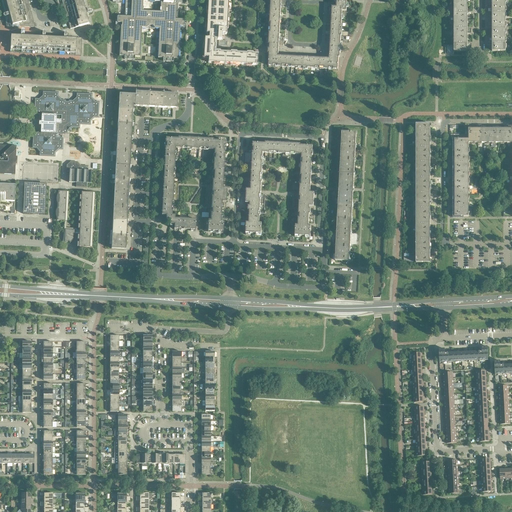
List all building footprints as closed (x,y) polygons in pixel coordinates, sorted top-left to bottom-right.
[(35,27),(27,0),(5,0),(6,2),(7,4),(8,10),(8,15),(7,21),(6,25),(6,26),(6,27),(7,27),(12,27),(12,28),(19,28),(19,27),(35,27)] [(87,11),(83,0),(62,0),(70,29),(90,24),(87,11)] [(124,56),(124,58),(134,58),(134,57),(140,57),(141,28),(146,28),(149,26),(152,26),(154,29),(159,29),(158,58),(163,58),(163,60),(173,60),(173,59),(178,59),(180,29),(179,29),(179,26),(183,26),(184,26),(184,23),(184,21),(184,20),(177,20),(178,3),(180,3),(180,0),(112,0),(112,1),(113,2),(115,2),(118,2),(118,1),(119,1),(118,0),(125,0),(125,17),(118,16),(117,17),(117,20),(117,22),(118,23),(122,23),(121,26),(119,56),(124,56)] [(221,40),(221,35),(226,35),(227,30),(226,30),(226,27),(227,27),(227,26),(226,26),(226,23),(227,24),(227,13),(227,11),(228,11),(228,10),(227,10),(227,7),(228,7),(228,2),(226,2),(226,0),(207,0),(207,6),(208,6),(208,9),(207,9),(208,9),(208,12),(207,12),(206,22),(207,22),(207,25),(206,25),(206,26),(207,26),(207,29),(206,29),(206,34),(207,34),(207,38),(204,38),(203,58),(208,58),(208,63),(213,63),(216,63),(219,63),(219,64),(229,64),(232,64),(233,64),(235,64),(246,65),(246,64),(248,65),(249,65),(252,65),(257,66),(257,56),(251,55),(247,55),(235,55),(235,54),(231,54),(219,54),(219,53),(216,53),(216,54),(214,54),(214,55),(213,54),(213,49),(214,49),(214,44),(216,44),(216,39),(217,39),(217,40),(221,40)] [(286,0),(284,0),(266,0),(267,4),(271,4),(270,12),(281,12),(281,8),(283,8),(283,5),(285,5),(286,0)] [(346,16),(347,3),(347,0),(336,0),(336,7),(328,7),(328,15),(331,15),(342,16),(346,16)] [(467,14),(467,12),(467,8),(466,8),(466,5),(467,5),(454,5),(454,20),(467,20),(466,20),(466,18),(471,18),(471,13),(469,13),(469,14),(467,14)] [(506,36),(506,20),(506,5),(492,5),(493,5),(493,8),(488,8),(488,12),(491,12),(491,11),(492,11),(492,21),(493,21),(493,23),(488,23),(488,28),(491,28),(491,27),(492,27),(492,36),(506,36)] [(280,16),(281,12),(270,12),(270,19),(280,20),(282,20),(282,16),(280,16)] [(342,23),(342,16),(331,15),(331,19),(329,19),(329,22),(331,23),(342,23)] [(467,30),(467,28),(467,23),(466,23),(466,21),(467,21),(467,20),(454,20),(454,36),(467,36),(466,36),(466,33),(471,33),(471,29),(469,29),(469,30),(467,30)] [(81,53),(81,38),(22,35),(21,39),(21,43),(21,50),(81,53)] [(467,45),(467,43),(467,38),(466,38),(466,36),(467,36),(454,36),(454,52),(467,52),(467,51),(466,51),(466,49),(471,49),(471,44),(469,44),(469,45),(467,45)] [(506,51),(506,42),(506,36),(492,36),(492,38),(488,38),(488,43),(491,43),(491,42),(492,42),(492,49),(493,49),(493,51),(492,51),(506,51)] [(278,54),(279,46),(283,46),(284,41),(281,41),(281,38),(279,37),(269,37),(265,37),(264,45),(270,45),(269,49),(268,49),(268,54),(269,54),(268,68),(278,68),(278,67),(278,56),(278,54)] [(340,58),(340,53),(343,53),(343,41),(341,41),(330,40),(328,40),(327,53),(329,53),(329,59),(328,69),(328,71),(338,72),(339,58),(340,58)] [(21,50),(21,43),(10,42),(10,50),(21,50)] [(303,68),(304,58),(299,57),(300,55),(296,55),(296,57),(295,68),(303,68)] [(311,70),(311,69),(312,58),(312,56),(304,56),(304,58),(303,68),(303,70),(311,70)] [(55,141),(56,126),(52,126),(52,123),(56,123),(57,117),(58,116),(64,116),(64,112),(68,112),(67,131),(71,131),(71,127),(79,128),(79,124),(79,122),(82,123),(82,124),(90,125),(90,121),(94,117),(98,118),(99,102),(95,102),(91,98),(92,95),(76,94),(76,97),(72,101),(68,101),(68,105),(65,104),(65,101),(61,100),(58,97),(58,93),(43,92),(42,96),(39,99),(35,99),(34,114),(38,114),(41,118),(41,122),(45,122),(45,126),(41,126),(41,129),(37,133),(33,133),(32,148),(36,148),(39,152),(39,156),(54,157),(55,153),(58,149),(62,150),(63,142),(62,142),(63,138),(58,138),(58,141),(55,141)] [(148,105),(149,93),(135,92),(135,95),(135,105),(139,105),(139,107),(145,107),(144,107),(145,105),(146,105),(148,105)] [(161,106),(162,93),(149,93),(148,105),(152,105),(153,105),(153,107),(152,107),(158,108),(158,106),(161,106)] [(176,109),(177,94),(162,93),(161,106),(163,106),(162,108),(172,108),(172,106),(173,106),(176,106),(176,109)] [(135,105),(135,95),(119,94),(119,95),(121,95),(120,101),(119,100),(118,109),(130,110),(130,108),(130,107),(133,107),(133,105),(135,105)] [(132,125),(132,115),(130,115),(130,114),(130,110),(118,109),(118,120),(119,120),(119,124),(132,125)] [(131,139),(132,125),(119,124),(119,128),(117,128),(117,138),(131,139)] [(430,137),(430,131),(430,127),(429,127),(429,124),(416,124),(416,140),(429,140),(429,137),(430,137)] [(484,143),(484,130),(482,130),(482,125),(477,125),(477,128),(478,128),(478,129),(471,129),(471,130),(469,130),(469,129),(468,129),(468,135),(469,135),(469,143),(484,143)] [(511,129),(511,130),(511,125),(506,125),(506,128),(507,128),(507,129),(500,129),(500,130),(498,130),(498,129),(498,143),(511,143),(511,129)] [(498,143),(498,129),(498,130),(496,130),(496,129),(484,129),(484,130),(484,143),(498,143)] [(356,147),(356,133),(342,132),(341,134),(343,135),(343,136),(342,136),(341,140),(343,140),(343,146),(356,147)] [(469,155),(469,143),(469,135),(468,135),(451,135),(451,139),(455,139),(455,153),(455,155),(469,155)] [(194,151),(194,149),(195,139),(195,137),(191,137),(191,139),(187,138),(186,149),(186,151),(194,151)] [(130,152),(131,142),(131,139),(117,138),(116,147),(118,148),(118,152),(130,152)] [(174,157),(174,153),(175,153),(175,148),(177,148),(178,139),(165,138),(165,143),(166,143),(166,147),(165,147),(164,160),(164,161),(162,161),(162,164),(164,164),(164,173),(174,174),(175,160),(175,157),(174,157)] [(430,153),(430,142),(429,142),(429,140),(416,140),(416,155),(429,155),(429,153),(430,153)] [(224,150),(224,146),(225,146),(225,141),(213,141),(212,150),(214,150),(214,155),(215,155),(215,159),(224,159),(225,150),(224,150)] [(291,157),(291,154),(291,144),(291,142),(283,141),(283,143),(283,154),(283,157),(291,157)] [(269,153),(270,143),(265,142),(265,144),(253,143),(253,148),(254,148),(254,152),(253,152),(252,161),(262,161),(262,157),(263,157),(263,153),(269,153)] [(311,155),(311,151),(312,151),(313,146),(300,145),(300,144),(291,144),(291,154),(302,155),(301,159),(302,160),(302,163),(312,164),(312,155),(311,155)] [(15,164),(9,156),(12,153),(15,157),(16,157),(16,146),(5,145),(5,146),(8,149),(5,152),(0,146),(0,173),(13,175),(13,174),(15,174),(15,173),(15,164)] [(355,160),(356,147),(343,146),(342,152),(341,152),(341,155),(342,155),(342,157),(340,157),(340,160),(355,160)] [(129,180),(130,162),(130,152),(118,152),(118,156),(116,156),(115,162),(116,162),(117,163),(117,166),(117,168),(115,169),(115,175),(117,175),(116,179),(129,180)] [(430,168),(430,157),(429,157),(429,155),(416,155),(416,170),(429,170),(429,168),(430,168)] [(469,170),(469,161),(469,155),(455,155),(455,157),(451,157),(451,162),(453,162),(453,161),(455,161),(455,168),(455,170),(469,170)] [(224,159),(215,159),(214,159),(213,167),(224,167),(226,168),(226,164),(224,164),(224,159)] [(354,174),(355,160),(340,160),(340,162),(342,162),(342,164),(340,164),(340,167),(342,168),(341,174),(354,174)] [(266,170),(266,165),(266,162),(262,161),(252,161),(250,161),(250,169),(252,169),(262,169),(266,170)] [(90,184),(91,171),(88,171),(88,166),(81,166),(78,164),(77,162),(76,162),(71,162),(70,162),(69,163),(66,165),(66,174),(69,174),(69,183),(69,182),(76,183),(76,187),(87,188),(87,183),(90,183),(90,184)] [(311,169),(312,164),(302,163),(301,163),(301,172),(311,172),(313,172),(313,169),(311,169)] [(430,184),(430,173),(429,173),(429,170),(416,170),(416,186),(429,186),(429,183),(430,184)] [(469,186),(469,177),(469,170),(455,170),(455,173),(451,173),(451,177),(453,177),(455,177),(455,183),(455,186),(469,186)] [(174,182),(174,178),(174,174),(164,173),(163,182),(161,182),(161,185),(159,185),(159,189),(178,190),(178,183),(174,182)] [(352,206),(353,191),(354,174),(341,174),(341,180),(339,180),(339,183),(341,183),(340,190),(340,195),(339,195),(338,199),(340,199),(340,205),(352,206)] [(128,194),(129,180),(116,179),(116,184),(114,184),(114,193),(128,194)] [(221,209),(226,210),(227,188),(225,188),(225,185),(223,185),(223,181),(212,180),(212,187),(212,192),(207,192),(207,209),(211,209),(221,209)] [(264,212),(265,195),(261,195),(261,191),(261,183),(251,182),(251,187),(249,186),(249,189),(246,189),(246,191),(246,194),(245,211),(249,211),(260,212),(264,212)] [(14,202),(15,185),(0,184),(0,195),(3,195),(3,201),(14,202)] [(45,215),(46,186),(24,185),(23,214),(45,215)] [(313,214),(314,197),(314,195),(314,193),(312,193),(312,190),(310,190),(311,185),(300,185),(300,195),(299,197),(295,196),(294,213),(299,214),(309,214),(313,214)] [(430,200),(430,195),(430,188),(429,188),(429,186),(416,186),(416,200),(416,217),(429,217),(429,214),(430,214),(430,204),(429,204),(429,201),(430,201),(430,200)] [(469,217),(469,201),(469,186),(455,186),(455,188),(451,188),(451,193),(453,193),(453,192),(455,192),(455,201),(455,204),(451,204),(451,208),(453,208),(453,207),(455,207),(455,214),(455,217),(469,217)] [(177,207),(178,190),(159,189),(158,206),(162,206),(171,207),(172,207),(177,207)] [(65,221),(66,192),(58,191),(58,192),(58,193),(58,194),(58,195),(59,196),(58,203),(57,203),(57,204),(58,205),(58,206),(57,207),(57,208),(57,209),(58,210),(58,217),(56,217),(57,219),(57,220),(57,221),(65,221)] [(75,233),(75,232),(79,233),(79,247),(90,248),(90,233),(89,233),(89,230),(90,230),(92,193),(81,193),(79,230),(76,230),(77,229),(72,229),(72,230),(64,230),(65,230),(64,243),(63,243),(64,243),(65,243),(66,243),(67,243),(67,242),(68,242),(69,242),(70,243),(69,243),(70,243),(71,242),(71,241),(72,241),(73,240),(73,238),(74,237),(74,236),(74,235),(75,235),(75,234),(75,233)] [(128,208),(128,198),(128,194),(114,193),(113,203),(115,203),(115,207),(128,208)] [(352,220),(352,206),(340,205),(339,211),(338,211),(338,214),(339,214),(339,216),(337,216),(337,219),(352,220)] [(175,219),(175,216),(172,216),(172,211),(171,211),(171,207),(162,206),(161,216),(166,216),(166,220),(170,220),(169,225),(174,225),(174,229),(179,230),(179,219),(175,219)] [(127,222),(128,208),(115,207),(115,212),(113,211),(112,221),(127,222)] [(221,221),(221,219),(221,209),(211,209),(210,221),(208,220),(207,231),(223,232),(223,221),(221,221)] [(259,223),(259,221),(260,212),(249,211),(249,223),(246,222),(246,233),(261,234),(262,223),(259,223)] [(195,230),(196,215),(188,215),(188,219),(179,219),(179,230),(179,229),(183,229),(183,230),(195,230)] [(430,230),(430,223),(430,219),(429,219),(429,217),(416,217),(416,232),(429,232),(429,230),(430,230)] [(351,233),(352,220),(337,219),(337,221),(339,221),(339,223),(337,223),(337,227),(339,227),(338,233),(351,233)] [(126,235),(127,226),(127,222),(112,221),(112,231),(114,231),(113,235),(126,235)] [(310,237),(311,226),(308,226),(309,223),(298,223),(298,225),(295,225),(295,236),(310,237)] [(430,245),(430,238),(430,234),(429,234),(429,232),(416,232),(416,247),(429,247),(429,245),(430,245)] [(350,247),(351,233),(338,233),(338,239),(336,239),(336,242),(338,242),(338,244),(336,244),(335,246),(350,247)] [(125,250),(126,235),(113,235),(113,239),(111,239),(111,249),(125,250)] [(349,261),(350,247),(335,246),(335,249),(337,249),(337,251),(336,251),(335,254),(337,254),(337,260),(335,260),(335,261),(349,261)] [(430,260),(430,253),(430,250),(429,250),(429,247),(416,247),(416,263),(429,263),(429,260),(430,260)] [(488,360),(487,347),(482,347),(482,352),(458,353),(445,354),(445,349),(439,349),(440,363),(462,362),(462,366),(466,366),(466,361),(488,360)] [(511,364),(500,365),(500,361),(494,361),(495,375),(507,374),(507,379),(511,378),(510,374),(511,373),(511,364)] [(30,511),(30,504),(34,504),(34,499),(30,499),(30,493),(21,493),(21,509),(20,509),(19,511),(30,511)]
